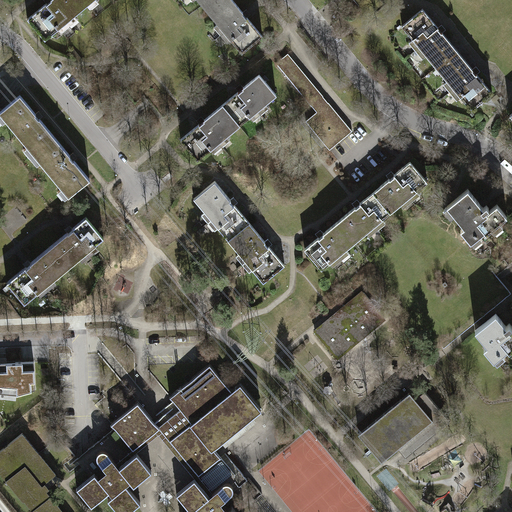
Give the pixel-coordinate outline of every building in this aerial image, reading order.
[(51,0),(25,22),(43,43),(95,0),(51,0)] [(229,0),(194,0),(241,56),(263,39),(229,0)] [(493,89),(424,11),(402,29),(471,108),(493,89)] [(329,150),(350,132),(285,55),(274,64),(303,99),(315,113),(304,123),(327,151),(329,150)] [(194,164),(274,99),(256,78),(177,143),(194,164)] [(90,182),(21,97),(0,114),(0,115),(69,200),(90,182)] [(371,196),(388,216),(415,194),(425,185),(408,165),(392,178),(371,196)] [(218,225),(228,237),(249,219),(235,202),(214,177),(192,194),(205,210),(202,212),(215,228),(218,225)] [(466,190),(441,209),(448,218),(452,214),(463,228),(459,231),(471,245),(490,230),(492,233),(501,226),(498,222),(505,217),(495,205),(487,211),(485,208),(482,210),(466,190)] [(359,206),(340,222),(357,242),(381,222),(388,216),(371,196),(359,206)] [(237,254),(250,269),(253,267),(263,279),(284,261),(270,244),(249,219),(228,237),(241,252),(237,254)] [(357,242),(340,222),(315,242),(302,253),(319,274),(327,267),(357,242)] [(7,285),(24,306),(103,244),(86,223),(7,285)] [(311,332),(334,361),(384,320),(360,292),(311,332)] [(494,311),(472,328),(484,343),(481,346),(495,363),(504,356),(500,352),(505,348),(508,351),(511,347),(511,324),(509,328),(507,325),(510,322),(507,319),(504,322),(494,311)] [(34,360),(0,361),(0,391),(16,394),(36,389),(34,360)] [(219,456),(211,446),(220,438),(262,405),(240,378),(231,386),(209,360),(168,394),(179,408),(157,426),(196,475),(219,456)] [(360,434),(383,461),(396,449),(404,459),(449,422),(422,390),(413,398),(408,393),(360,434)] [(136,405),(109,427),(131,453),(157,431),(136,405)] [(21,436),(0,453),(0,478),(27,511),(60,511),(41,487),(53,477),(21,436)] [(116,470),(98,447),(87,456),(100,471),(74,491),(89,509),(102,499),(112,511),(126,511),(136,504),(126,491),(147,474),(133,457),(116,470)] [(220,459),(200,476),(210,489),(231,472),(220,459)] [(231,511),(228,508),(225,511),(218,503),(232,492),(224,482),(205,497),(191,480),(173,495),(187,511),(231,511)]
